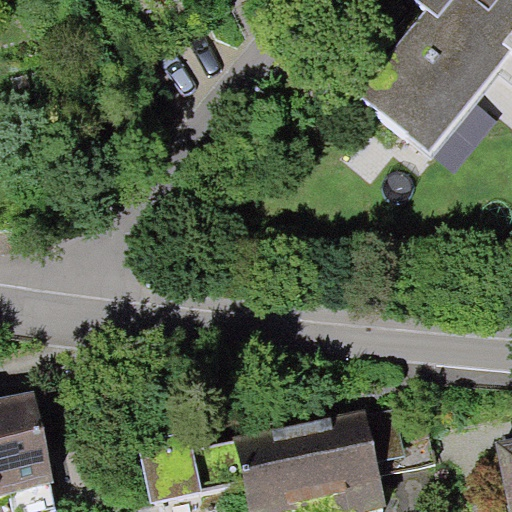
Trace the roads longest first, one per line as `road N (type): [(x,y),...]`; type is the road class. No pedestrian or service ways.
road 1 (residential): [(76,319),(511,356)]
road 2 (residential): [(309,0),(85,268),(76,319)]
